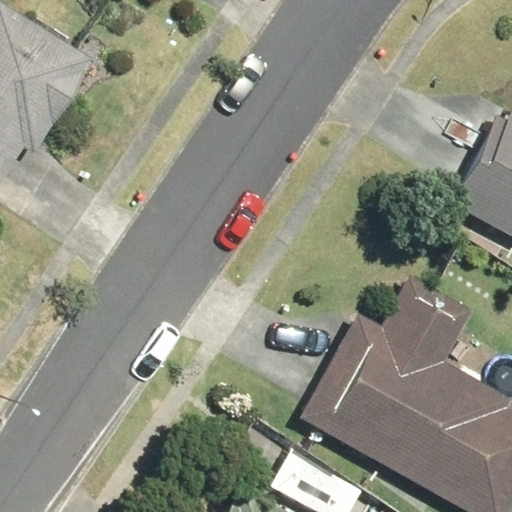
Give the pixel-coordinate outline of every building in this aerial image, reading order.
[(0,164),(68,56),(0,12),(0,164)] [(490,99),(437,200),(511,239),(511,102),(509,109),(490,99)] [(347,315),(290,414),(464,511),(483,511),(511,462),(511,405),(427,358),(448,321),(385,286),(364,324),(347,315)] [(317,511),(335,480),(273,445),(255,479),(297,503),(313,511),(317,511)] [(268,511),(226,487),(211,511),(268,511)]
